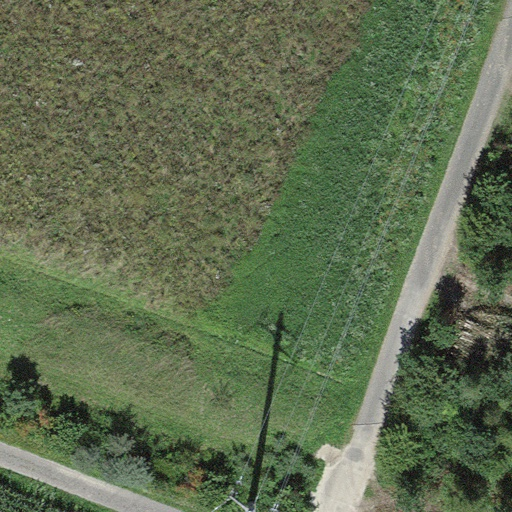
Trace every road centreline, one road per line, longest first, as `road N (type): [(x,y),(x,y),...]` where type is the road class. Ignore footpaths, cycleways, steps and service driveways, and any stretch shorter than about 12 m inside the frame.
road 1 (track): [(511,32),(341,511)]
road 2 (track): [(0,456),(143,511)]
